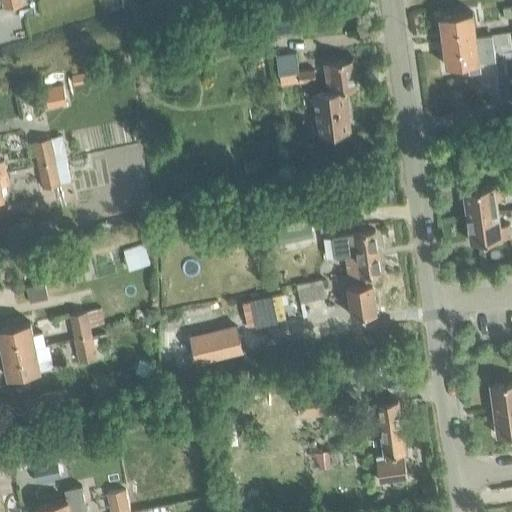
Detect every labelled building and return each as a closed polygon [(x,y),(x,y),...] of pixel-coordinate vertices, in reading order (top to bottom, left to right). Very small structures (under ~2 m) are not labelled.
[(21,0),(2,0),(5,9),(23,5),(21,0)] [(511,6),(511,7),(502,8),(504,17),(511,16),(511,6)] [(438,15),(442,40),(475,35),(472,10),(438,15)] [(272,15),(266,16),(269,36),(274,35),(302,32),(299,12),(272,15)] [(475,35),(442,40),(445,65),(479,60),(475,35)] [(295,52),(275,55),(280,83),(298,81),(314,79),(315,81),(316,80),(315,71),(313,71),(313,68),(298,70),(295,52)] [(327,92),(314,93),(319,133),(349,129),(343,89),(354,88),(351,59),(323,62),(327,92)] [(32,141),(37,163),(67,156),(62,135),(52,137),(32,141)] [(67,156),(37,163),(42,187),(61,183),(61,181),(70,180),(65,160),(67,160),(67,158),(67,156)] [(254,161),(243,163),(246,174),(256,172),(254,161)] [(0,171),(0,197),(4,197),(2,184),(9,183),(6,170),(0,171)] [(359,182),(349,185),(356,208),(366,205),(359,182)] [(462,190),(466,217),(497,212),(495,198),(504,197),(503,184),(462,190)] [(337,188),(321,193),(327,216),(343,211),(337,189),(337,188)] [(497,212),(466,217),(469,242),(509,236),(508,224),(499,225),(497,212)] [(233,218),(237,236),(263,231),(259,213),(233,218)] [(353,232),(332,235),(335,256),(345,255),(348,274),(357,274),(369,272),(370,272),(380,271),(374,229),(353,232)] [(125,255),(124,255),(128,270),(150,263),(144,244),(123,250),(125,255)] [(69,264),(58,266),(60,277),(72,274),(69,264)] [(357,274),(348,274),(349,284),(346,284),(350,314),(375,311),(369,272),(357,274)] [(322,278),(296,283),(300,302),(325,297),(322,278)] [(69,314),(74,339),(93,335),(90,325),(103,322),(101,308),(69,314)] [(0,326),(0,343),(2,352),(36,347),(30,320),(0,326)] [(242,351),(235,325),(188,337),(194,363),(242,351)] [(93,335),(74,339),(79,360),(97,356),(93,335)] [(36,347),(2,352),(7,377),(41,370),(36,347)] [(511,380),(489,384),(493,409),(511,406),(511,380)] [(297,387),(301,416),(344,411),(341,382),(297,387)] [(64,388),(44,393),(48,407),(67,402),(64,388)] [(383,452),(375,453),(378,478),(406,474),(403,450),(404,450),(397,399),(376,402),(383,452)] [(511,406),(493,409),(497,435),(511,433),(511,406)] [(233,414),(221,415),(223,431),(235,429),(233,414)] [(328,451),(308,452),(309,468),(329,466),(328,451)] [(56,461),(32,466),(36,482),(60,477),(56,461)] [(66,500),(34,507),(35,511),(86,511),(80,485),(64,488),(66,500)] [(124,488),(107,492),(110,511),(120,511),(129,510),(125,490),(124,488)]
